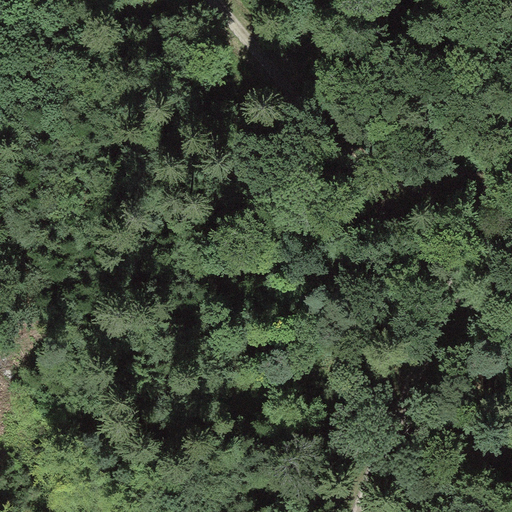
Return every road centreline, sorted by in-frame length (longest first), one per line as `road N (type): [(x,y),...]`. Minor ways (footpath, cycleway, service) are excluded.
road 1 (track): [(357,511),(383,434),(397,273),(372,164),(221,11)]
road 2 (track): [(383,434),(511,179)]
road 3 (track): [(511,429),(411,511)]
